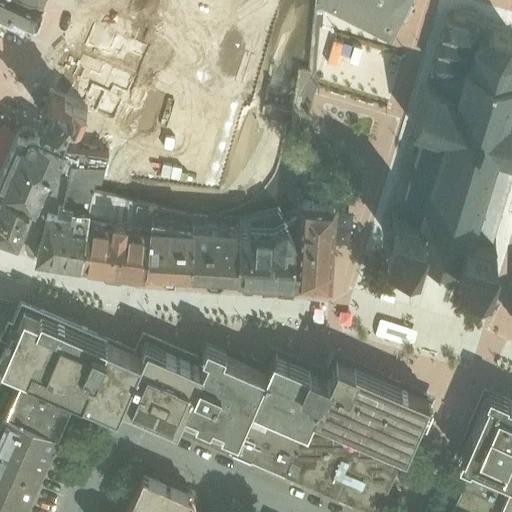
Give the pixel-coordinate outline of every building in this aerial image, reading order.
[(0,0),(0,11),(7,15),(4,22),(25,31),(30,21),(35,23),(36,21),(35,21),(43,3),(44,4),(45,1),(43,0),(0,0)] [(320,0),(391,36),(401,16),(406,19),(414,4),(409,1),(409,0),(320,0)] [(453,15),(448,13),(414,124),(415,124),(412,134),(421,137),(416,152),(413,151),(404,181),(407,182),(399,206),(394,204),(392,212),(390,211),(388,211),(386,212),(384,213),(383,215),(382,217),(382,219),(383,221),(384,223),(386,224),(388,225),(386,233),(418,242),(418,241),(428,244),(427,246),(447,252),(447,250),(457,253),(457,254),(488,263),(490,258),(491,257),(497,251),(495,242),(497,235),(491,234),(499,209),(502,210),(511,180),(508,179),(511,165),(511,32),(474,21),(476,16),(455,9),(453,15)] [(84,106),(68,99),(68,98),(54,92),(53,89),(52,88),(49,89),(51,93),(43,111),(40,112),(41,115),(44,113),(72,126),(75,126),(78,125),(80,124),(82,122),(87,110),(88,108),(84,106)] [(66,144),(22,125),(0,176),(0,183),(32,198),(31,199),(35,201),(41,189),(39,189),(48,172),(53,174),(58,162),(66,144)] [(110,150),(66,144),(58,162),(71,167),(73,158),(106,160),(107,160),(110,150)] [(106,160),(73,158),(71,167),(70,173),(62,210),(89,214),(90,203),(93,189),(95,180),(96,175),(102,175),(104,170),(106,160)] [(53,174),(48,172),(39,189),(41,189),(35,201),(38,205),(39,205),(47,196),(53,188),(58,181),(62,173),(70,173),(71,167),(58,162),(53,174)] [(32,251),(37,253),(62,210),(70,173),(62,173),(58,181),(53,188),(47,196),(39,205),(38,205),(35,201),(31,199),(30,208),(22,232),(27,236),(26,241),(26,246),(29,249),(32,251)] [(331,178),(319,177),(319,179),(308,178),(308,183),(309,186),(310,189),(313,191),(316,192),(315,199),(330,200),(330,196),(342,196),(343,183),(331,182),(331,178)] [(32,198),(0,183),(0,223),(22,232),(30,208),(31,199),(32,198)] [(118,194),(93,189),(90,203),(89,214),(88,216),(114,220),(114,216),(118,194)] [(315,199),(303,199),(302,211),(301,228),(305,228),(304,239),(333,241),(335,204),(335,203),(334,202),(333,201),(330,200),(315,199)] [(153,205),(138,200),(134,223),(151,225),(152,215),(153,205)] [(194,213),(154,204),(153,205),(152,215),(194,223),(195,213),(194,213)] [(279,208),(251,215),(250,228),(275,229),(287,222),(279,208)] [(89,214),(62,210),(37,253),(81,260),(88,216),(89,214)] [(297,210),(297,216),(287,222),(296,236),(296,238),(304,239),(305,228),(301,228),(302,211),(297,210)] [(208,215),(195,213),(194,223),(207,225),(208,215)] [(194,223),(152,215),(151,225),(146,269),(191,272),(194,223)] [(127,218),(114,216),(114,220),(88,216),(81,260),(146,269),(151,225),(134,223),(126,221),(127,218)] [(250,228),(240,227),(238,275),(298,279),(299,257),(294,256),(296,238),(296,236),(287,222),(275,229),(250,228)] [(207,225),(194,223),(191,272),(238,275),(240,227),(207,225)] [(304,239),(296,238),(294,256),(299,257),(300,250),(304,250),(304,239)] [(333,241),(304,239),(304,250),(300,250),(299,257),(298,279),(328,281),(329,280),(330,279),(333,241)] [(105,342),(24,307),(2,358),(28,369),(76,390),(117,408),(122,397),(141,354),(106,338),(105,342)] [(203,363),(147,339),(141,354),(122,397),(177,421),(203,363)] [(266,368),(211,344),(203,363),(177,421),(232,445),(266,368)] [(329,374),(274,350),(266,368),(232,445),(287,469),(329,374)] [(329,374),(287,469),(375,507),(402,447),(405,448),(429,395),(391,379),(337,356),(329,374)] [(76,390),(28,369),(9,413),(13,414),(57,434),(76,390)] [(505,400),(489,392),(462,454),(475,459),(464,485),(503,502),(511,481),(511,397),(507,395),(505,400)] [(57,434),(13,414),(7,427),(4,426),(0,433),(0,447),(43,467),(57,434)] [(43,467),(0,447),(0,487),(28,500),(43,467)] [(137,493),(127,511),(184,511),(185,510),(189,511),(192,510),(193,509),(195,507),(196,505),(196,503),(196,502),(195,500),(193,498),(197,490),(143,466),(138,478),(133,476),(131,476),(129,476),(127,477),(125,479),(124,480),(124,482),(124,483),(124,485),(125,487),(126,488),(127,489),(137,493)] [(511,511),(511,481),(503,502),(464,485),(452,511),(455,511),(511,511)] [(0,487),(0,511),(22,511),(28,500),(0,487)]
